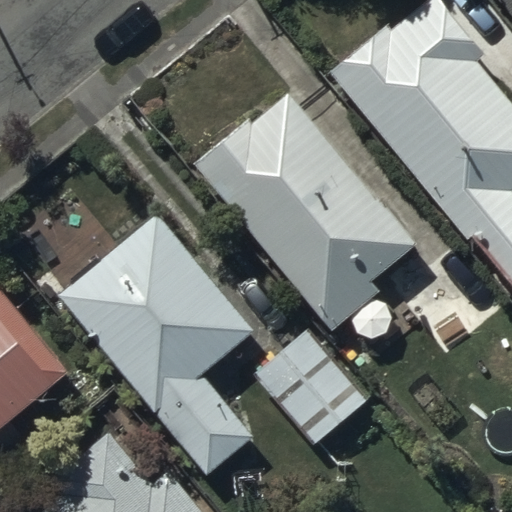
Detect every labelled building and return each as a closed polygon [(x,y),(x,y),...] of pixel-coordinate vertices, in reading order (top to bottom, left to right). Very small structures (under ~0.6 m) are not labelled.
[(388,15),(328,61),(467,234),(476,226),(511,270),(511,182),(510,180),(511,178),(511,95),(478,54),(486,47),(450,0),(418,0),(392,21),(388,15)] [(511,0),(501,0),(511,12),(511,0)] [(253,116),(248,110),(194,152),(333,324),(381,283),(373,274),(414,239),(290,85),(253,116)] [(159,206),(59,286),(205,467),(254,430),(199,363),(253,321),(159,206)] [(511,299),(475,252),(436,282),(456,307),(436,322),(487,387),(511,367),(511,299)] [(0,298),(0,415),(57,370),(0,298)] [(312,323),(255,366),(316,437),(371,393),(312,323)] [(66,488),(35,511),(208,511),(170,466),(154,477),(111,427),(64,463),(71,474),(62,481),(66,488)]
